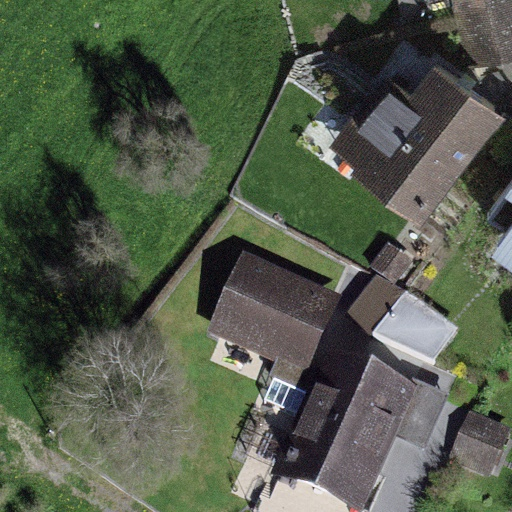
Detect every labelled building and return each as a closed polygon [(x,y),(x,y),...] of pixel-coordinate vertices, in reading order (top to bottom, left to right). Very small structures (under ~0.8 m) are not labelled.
[(511,0),(380,0),(392,38),(463,19),(491,107),(511,99),(511,0)] [(511,175),(439,120),(358,229),(434,290),(511,183),(511,175)] [(511,205),(484,243),(511,263),(511,205)] [(340,303),(248,258),(210,342),(304,394),(265,480),(333,511),(366,511),(421,399),(320,352),(340,303)] [(347,324),(369,339),(396,298),(374,283),(347,324)] [(396,298),(377,340),(439,368),(458,326),(396,298)]
